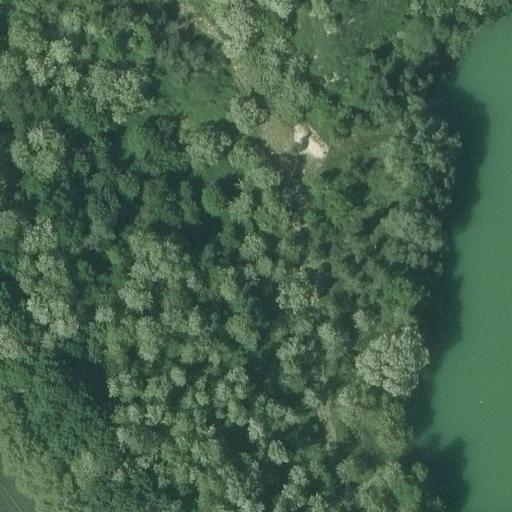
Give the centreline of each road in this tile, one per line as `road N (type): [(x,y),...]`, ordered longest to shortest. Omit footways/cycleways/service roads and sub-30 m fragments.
road 1 (track): [(166,0),(223,53),(261,106),(290,169),(310,243),(317,360),(347,511)]
road 2 (unclassified): [(84,511),(0,397)]
